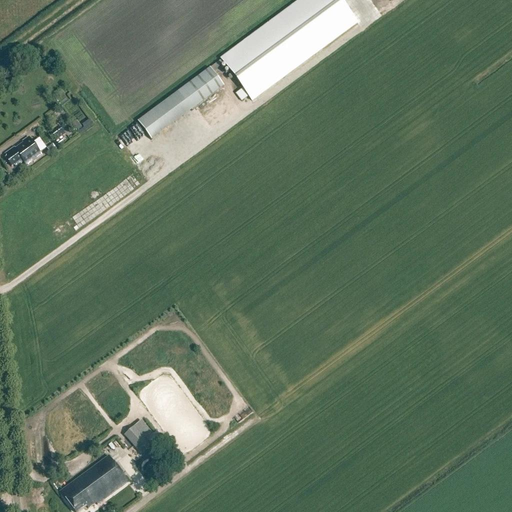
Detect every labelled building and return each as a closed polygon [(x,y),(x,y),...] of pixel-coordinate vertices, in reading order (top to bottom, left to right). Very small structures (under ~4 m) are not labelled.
[(324,48),(294,7),(221,61),(252,102),(324,48)] [(223,88),(210,69),(137,123),(151,141),(223,88)] [(56,142),(65,135),(62,130),(53,137),(56,142)] [(42,157),(28,138),(5,155),(7,158),(5,159),(12,168),(14,166),(16,168),(23,163),(27,168),(42,157)] [(50,155),(56,151),(53,146),(46,150),(50,155)] [(146,153),(133,162),(138,169),(151,160),(146,153)] [(72,219),(78,228),(106,208),(100,199),(72,219)] [(148,448),(133,431),(127,436),(141,453),(148,448)] [(109,458),(60,493),(73,511),(80,511),(87,507),(88,509),(96,504),(97,506),(128,484),(109,458)]
